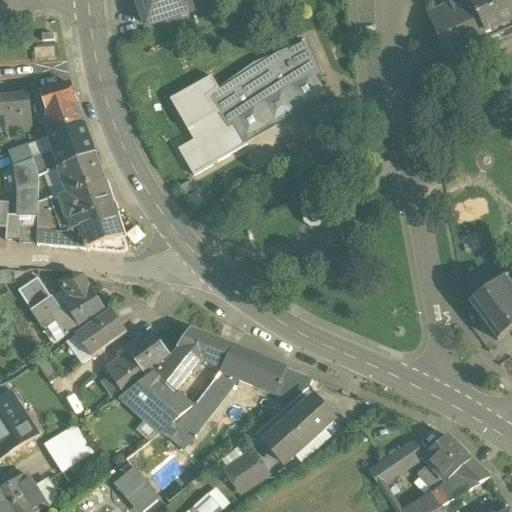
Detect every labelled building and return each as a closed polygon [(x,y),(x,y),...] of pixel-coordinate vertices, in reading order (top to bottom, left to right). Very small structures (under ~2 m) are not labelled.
[(190,12),(185,0),(135,0),(144,27),(190,12)] [(476,18),(468,0),(467,0),(431,17),(437,31),(434,32),(448,62),(489,43),(485,33),(478,18),(476,18)] [(511,0),(468,0),(476,18),(478,18),(485,33),(511,20),(511,0)] [(294,47),(254,64),(219,90),(212,78),(171,100),(193,142),(179,150),(194,177),(248,147),(243,138),(268,124),(269,126),(272,125),(271,123),(295,109),(296,111),(299,110),(297,107),(323,93),(326,97),(327,96),(311,69),(318,65),(309,46),(294,47)] [(54,48),(34,49),(34,61),(55,60),(54,48)] [(71,83),(40,94),(40,95),(35,95),(35,117),(47,113),(55,138),(86,126),(71,83)] [(29,95),(0,97),(0,116),(7,116),(7,128),(8,133),(31,133),(29,114),(30,114),(29,95)] [(55,138),(48,140),(54,154),(59,170),(60,171),(96,154),(86,126),(55,138)] [(48,139),(28,147),(33,162),(54,154),(48,140),(48,139)] [(28,147),(11,154),(16,168),(33,162),(28,147)] [(54,154),(33,162),(38,178),(59,170),(54,154)] [(96,154),(60,171),(69,195),(105,182),(96,154)] [(16,168),(14,168),(18,192),(17,216),(17,217),(38,218),(38,204),(39,179),(38,178),(33,162),(16,168)] [(69,195),(38,204),(38,218),(37,233),(81,236),(86,251),(90,249),(91,251),(96,252),(123,254),(125,253),(126,252),(126,251),(127,249),(123,240),(124,239),(105,182),(69,195)] [(8,204),(0,203),(0,228),(6,229),(7,216),(8,204)] [(317,226),(320,225),(323,222),(324,219),(324,215),(324,212),(322,209),(319,207),(316,206),(313,206),(310,207),(307,209),(305,211),(304,214),(304,218),(305,221),(307,224),(310,226),(313,227),(317,226)] [(38,218),(17,217),(17,216),(7,216),(6,229),(5,240),(5,242),(19,241),(19,244),(37,244),(37,233),(38,218)] [(81,236),(37,233),(37,244),(37,246),(86,251),(81,236)] [(511,271),(501,280),(511,294),(511,271)] [(79,276),(73,275),(73,273),(71,273),(71,276),(59,284),(70,300),(90,288),(83,277),(79,276)] [(62,313),(38,279),(20,291),(42,324),(62,313)] [(511,294),(501,280),(470,303),(498,341),(511,329),(511,294)] [(70,300),(70,301),(65,304),(66,305),(68,309),(80,328),(105,312),(90,288),(70,300)] [(62,313),(42,324),(56,344),(80,328),(68,309),(62,313)] [(111,310),(77,335),(93,357),(127,333),(111,310)] [(235,348),(193,331),(180,348),(205,360),(224,368),(235,348)] [(151,334),(134,346),(138,351),(131,356),(145,376),(171,358),(151,334)] [(244,352),(235,348),(224,368),(196,405),(208,414),(234,378),(244,352)] [(183,350),(175,360),(169,365),(168,364),(166,365),(174,373),(171,376),(180,386),(194,371),(195,372),(205,360),(183,350)] [(287,368),(244,352),(234,378),(277,395),(287,368)] [(108,372),(107,373),(121,393),(145,376),(131,356),(108,372)] [(121,393),(107,373),(108,372),(104,367),(93,375),(111,400),(121,393)] [(310,378),(287,368),(277,395),(277,396),(292,402),(306,388),(310,378)] [(193,408),(157,374),(141,386),(175,423),(193,408)] [(8,383),(0,386),(0,399),(13,391),(8,383)] [(175,423),(141,386),(126,398),(162,433),(175,423)] [(41,435),(13,391),(0,399),(0,460),(41,435)] [(311,398),(264,441),(286,465),(334,422),(311,398)] [(162,433),(180,450),(208,414),(196,405),(193,408),(175,423),(162,433)] [(254,435),(246,428),(236,438),(244,445),(254,435)] [(68,431),(45,446),(62,474),(86,459),(68,431)] [(472,462),(447,437),(427,457),(451,483),(454,479),(472,462)] [(413,444),(370,473),(380,488),(424,457),(413,444)] [(264,477),(251,457),(230,472),(243,491),(264,477)] [(472,462),(454,479),(456,483),(465,496),(474,491),(473,490),(489,480),(472,462)] [(146,511),(160,501),(135,470),(119,483),(143,511),(146,511)] [(27,474),(0,491),(0,511),(41,511),(48,507),(27,474)] [(456,483),(412,510),(413,511),(439,511),(441,511),(465,496),(456,483)] [(214,496),(196,511),(220,511),(225,508),(214,496)]
